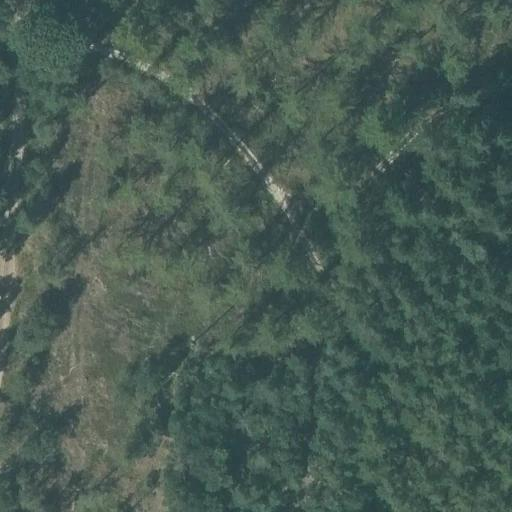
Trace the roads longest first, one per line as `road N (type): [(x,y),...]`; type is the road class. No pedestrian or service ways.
road 1 (track): [(17,47),(173,93),(303,245)]
road 2 (track): [(470,511),(303,245)]
road 3 (track): [(303,245),(511,83)]
road 4 (track): [(17,47),(0,236)]
